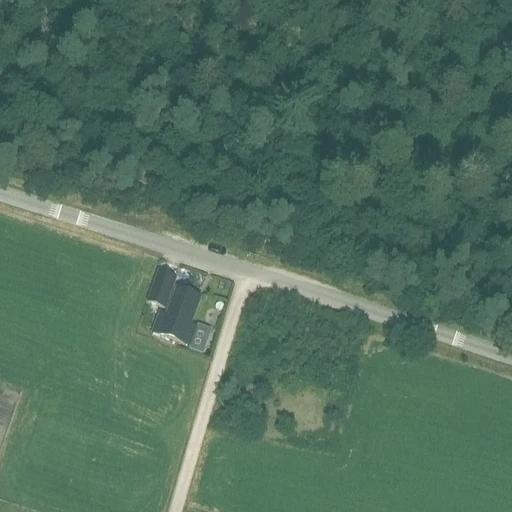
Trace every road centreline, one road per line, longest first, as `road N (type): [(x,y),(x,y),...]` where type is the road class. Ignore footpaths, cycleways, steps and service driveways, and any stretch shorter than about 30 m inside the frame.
road 1 (unclassified): [(511,357),(0,194)]
road 2 (track): [(177,511),(248,272)]
